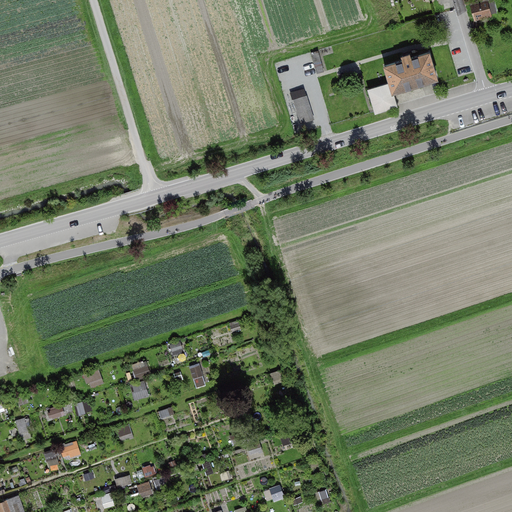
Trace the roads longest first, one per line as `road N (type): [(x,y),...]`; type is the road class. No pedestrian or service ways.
road 1 (tertiary): [(0,241),(487,96)]
road 2 (track): [(343,448),(264,199)]
road 3 (track): [(153,198),(96,0)]
